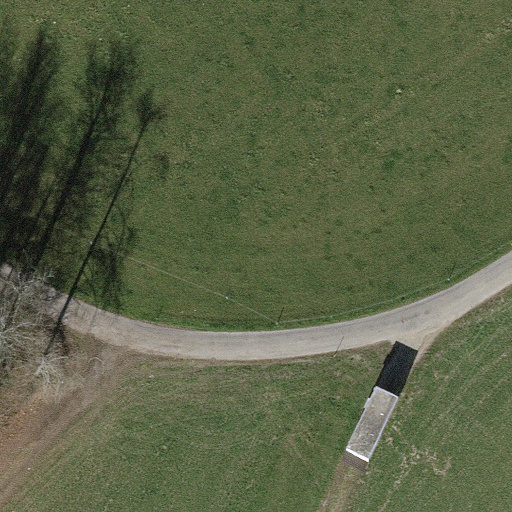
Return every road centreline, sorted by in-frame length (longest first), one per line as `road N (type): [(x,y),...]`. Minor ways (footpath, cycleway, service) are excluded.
road 1 (track): [(0,270),(141,334),(247,344),(435,312),(511,267)]
road 2 (track): [(333,511),(391,383),(435,312)]
road 3 (track): [(141,334),(0,482)]
